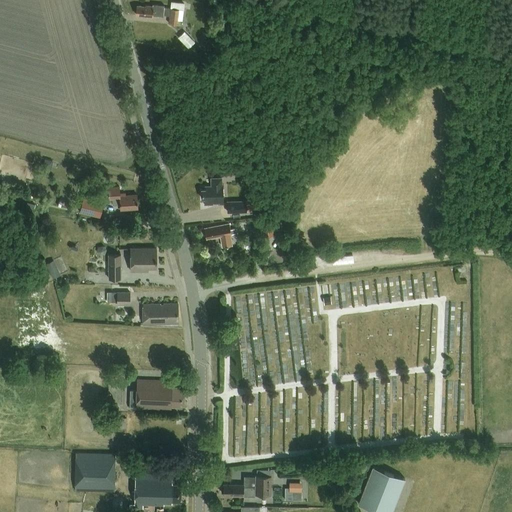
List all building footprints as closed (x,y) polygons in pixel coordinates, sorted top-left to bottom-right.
[(183,10),(184,10),(185,3),(171,2),(170,9),(164,8),(164,7),(152,6),(152,7),(145,7),(145,8),(136,7),(136,16),(146,17),(146,18),(153,19),(153,17),(163,18),(163,16),(170,17),(169,24),(179,25),(179,20),(182,21),(183,10)] [(195,43),(190,37),(183,43),(189,49),(195,43)] [(51,169),(53,161),(44,159),(43,167),(51,169)] [(221,176),(229,175),(229,165),(220,166),(221,176)] [(224,205),(223,184),(222,184),(221,178),(211,178),(211,186),(205,186),(205,190),(201,190),(201,199),(205,199),(205,205),(224,205)] [(125,195),(125,194),(119,194),(119,187),(108,188),(109,200),(112,200),(113,204),(120,204),(120,210),(137,209),(136,195),(125,195)] [(103,202),(83,197),(79,212),(99,217),(103,202)] [(227,202),(227,214),(247,213),(246,201),(227,202)] [(270,216),(260,218),(261,222),(259,223),(262,236),(275,234),(274,231),(279,230),(277,220),(271,221),(270,216)] [(231,235),(229,225),(212,228),(212,229),(205,230),(206,240),(214,238),(214,239),(221,238),(222,248),(226,247),(227,248),(228,247),(232,246),(230,236),(231,235)] [(105,255),(106,249),(103,246),(98,247),(96,252),(100,256),(105,255)] [(143,268),(157,268),(156,248),(130,249),(131,272),(143,271),(143,268)] [(109,254),(109,278),(121,278),(121,254),(109,254)] [(60,275),(57,267),(49,271),(52,278),(60,275)] [(130,292),(111,292),(111,302),(117,302),(117,305),(130,305),(130,292)] [(143,324),(179,323),(178,304),(143,305),(143,324)] [(180,404),(183,404),(184,388),(172,387),(172,381),(137,379),(137,390),(130,390),(129,409),(165,410),(165,409),(171,410),(171,407),(180,407),(180,404)] [(126,429),(126,419),(116,419),(116,429),(126,429)] [(114,491),(115,454),(75,453),(74,490),(114,491)] [(373,466),(358,504),(377,511),(392,511),(405,479),(373,466)] [(180,501),(181,484),(172,484),(172,475),(135,474),(134,504),(129,504),(129,509),(143,509),(143,505),(164,505),(164,503),(172,503),(172,501),(180,501)] [(270,496),(271,477),(256,476),(255,487),(246,487),(243,487),(244,485),(224,484),(223,486),(221,486),(221,492),(223,492),(223,494),(234,494),(234,496),(255,497),(256,495),(270,496)] [(302,492),(302,483),(289,482),(289,488),(285,488),(285,500),(292,500),(292,492),(302,492)]
